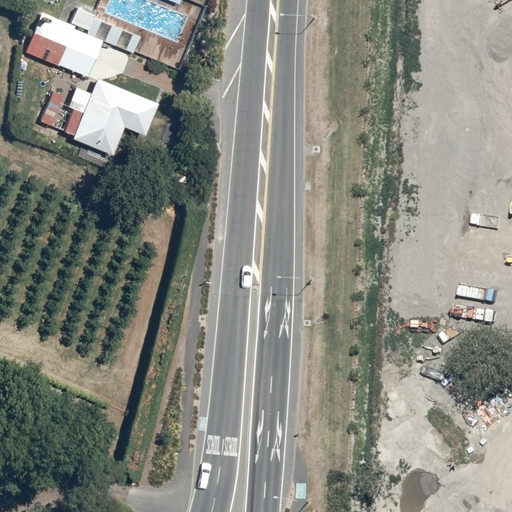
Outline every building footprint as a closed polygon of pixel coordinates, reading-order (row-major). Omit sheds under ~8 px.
[(181,0),(147,0),(177,11),(181,0)] [(76,7),(69,22),(76,25),(87,30),(86,32),(129,50),(137,33),(76,7)] [(59,65),(76,25),(42,11),(33,31),(30,30),(21,49),(59,65)] [(73,101),(62,129),(73,133),(71,136),(111,152),(122,123),(144,132),(157,101),(96,76),(90,91),(75,85),(70,99),(73,101)] [(58,110),(42,101),(34,116),(50,125),(58,110)]
